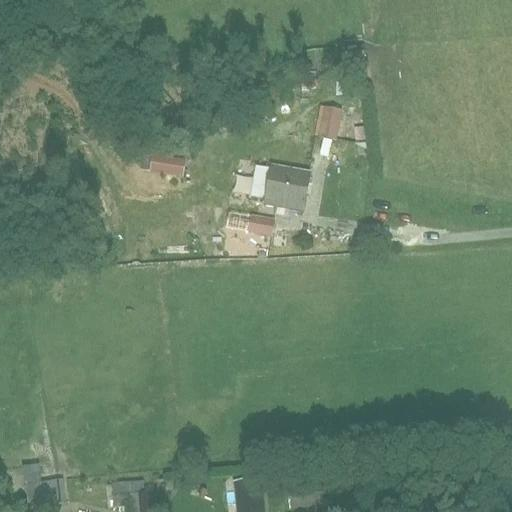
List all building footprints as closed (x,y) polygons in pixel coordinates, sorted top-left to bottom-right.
[(321,103),(321,81),(304,80),(304,103),(321,103)] [(322,138),(340,140),(344,109),(326,106),(322,138)] [(156,158),(153,176),(184,180),(187,162),(156,158)] [(303,213),(310,175),(271,168),(264,206),(303,213)] [(276,217),(254,213),(251,233),(251,234),(272,238),(276,217)] [(65,505),(64,490),(63,481),(34,484),(36,506),(46,505),(46,507),(65,505)] [(263,511),(261,483),(237,485),(239,511),(263,511)] [(290,487),(291,511),(315,511),(315,510),(332,509),(331,505),(351,503),(350,484),(290,487)] [(156,511),(156,494),(153,494),(153,487),(143,487),(143,485),(113,486),(114,508),(132,507),(132,511),(156,511)]
